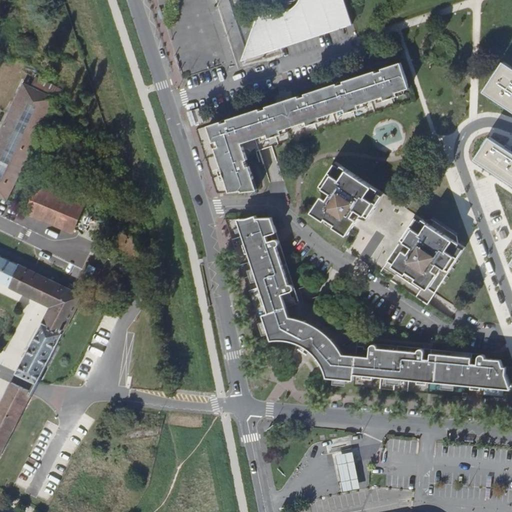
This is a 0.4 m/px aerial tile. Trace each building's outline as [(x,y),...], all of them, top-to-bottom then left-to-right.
[(301,0),(300,4),(295,9),(291,12),(285,14),(279,15),(274,14),(270,13),(265,11),(261,8),(249,39),(251,44),(247,46),(242,61),(290,45),(345,27),(343,19),(347,16),(352,25),(353,24),(345,2),(344,0),(301,0)] [(343,19),(345,27),(352,25),(347,16),(343,19)] [(511,67),(505,62),(486,92),(511,109),(511,67)] [(384,70),(382,70),(376,73),(375,71),(350,80),(351,85),(348,86),(347,83),(343,84),(337,86),(336,84),(305,95),(305,96),(299,98),(298,97),(291,99),(300,125),(301,129),(321,123),(320,118),(344,110),(346,114),(360,109),(358,105),(383,97),(384,101),(398,97),(396,92),(409,88),(401,63),(388,67),(390,72),(386,73),(384,70)] [(22,86),(0,130),(0,201),(6,204),(55,102),(22,86)] [(278,101),(294,96),(292,88),(276,93),(278,101)] [(287,130),(300,125),(291,99),(278,104),(287,130)] [(287,130),(278,104),(266,108),(267,109),(260,112),(259,110),(234,119),(235,124),(231,125),(230,122),(228,122),(221,124),(221,123),(208,127),(231,194),(241,192),(242,194),(258,191),(250,168),(255,167),(254,165),(250,166),(246,156),(246,154),(242,145),(267,136),(269,140),(288,134),(287,130)] [(190,113),(195,126),(204,123),(200,110),(190,113)] [(511,150),(491,137),(477,159),(511,182),(511,150)] [(377,191),(378,189),(376,188),(376,189),(342,167),(341,169),(335,164),(320,186),(326,191),(324,195),(312,212),(323,220),(337,229),(346,235),(361,213),(367,218),(382,195),(377,191)] [(270,182),(283,179),(280,166),(267,168),(270,182)] [(73,231),(86,202),(43,184),(46,179),(40,176),(25,211),(73,231)] [(129,205),(91,189),(86,202),(123,219),(129,205)] [(504,387),(509,387),(505,375),(506,367),(502,367),(499,360),(486,359),(486,357),(484,355),(481,355),(479,357),(479,359),(478,359),(478,365),(471,365),(471,358),(431,354),(430,360),(424,360),(425,353),(425,351),(424,350),(423,350),(422,349),(420,350),(419,351),(418,353),(378,349),(378,347),(378,346),(377,345),(374,344),(371,348),(371,354),(364,354),(365,347),(358,347),(357,359),(342,358),(340,354),(335,347),(327,338),(320,332),(308,325),(304,323),(299,322),(292,320),(286,319),(283,308),(295,304),(293,296),(287,299),(285,292),(290,290),(292,288),(293,286),(292,284),(290,283),(288,283),(276,245),(278,243),(278,241),(278,239),(276,239),(274,238),(268,240),(266,234),(272,233),(276,231),(272,216),(266,216),(257,217),(257,215),(249,219),(239,219),(256,274),(269,313),(263,315),(272,340),(276,339),(283,339),(291,340),(296,342),(300,343),(306,346),(314,352),(319,358),(323,364),(326,371),(328,378),(354,381),(355,375),(399,379),(484,388),(503,390),(504,387)] [(440,284),(457,259),(464,248),(458,244),(456,237),(456,236),(431,219),(424,221),(417,216),(386,262),(397,269),(395,274),(419,290),(422,286),(434,294),(440,284)] [(82,296),(0,256),(0,282),(50,307),(16,374),(36,384),(82,296)] [(80,285),(87,288),(96,269),(90,265),(80,285)] [(98,333),(101,334),(103,330),(112,333),(117,318),(105,313),(98,333)] [(0,455),(32,394),(11,384),(0,403),(0,455)] [(353,452),(336,455),(339,469),(342,485),(343,492),(360,489),(355,462),(353,452)]
